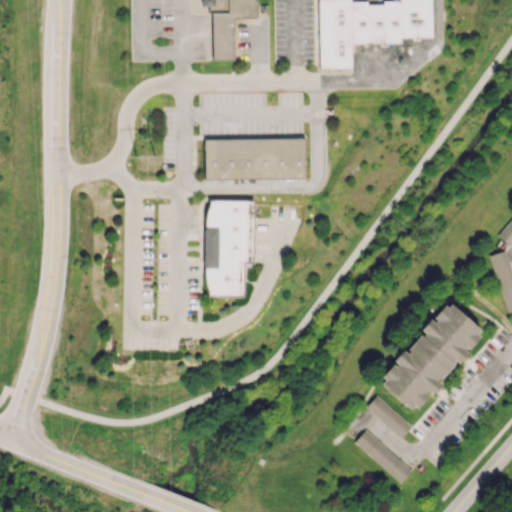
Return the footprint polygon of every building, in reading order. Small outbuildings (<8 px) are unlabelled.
[(255,0),(200,0),(201,6),(210,6),(211,60),(233,59),(233,17),(256,17),(255,0)] [(317,0),(318,68),(351,67),(350,43),(399,42),(399,37),(431,36),(430,0),(397,0),(398,0),(381,0),(381,4),(366,4),(366,1),(351,1),(350,0),(317,0)] [(203,139),(204,179),(304,178),(304,137),(203,139)] [(242,297),(242,263),(252,263),(252,200),(205,199),(204,296),(242,297)] [(508,246),(511,241),(511,216),(496,234),(508,246)] [(511,312),(511,273),(504,249),(488,255),(507,314),(511,312)] [(482,332),(447,300),(420,330),(422,332),(404,352),(401,350),(392,360),(394,362),(377,381),(411,411),(429,391),(433,394),(441,385),(438,382),(482,332)] [(410,426),(376,394),(365,406),(399,438),(410,426)] [(410,470),(365,428),(353,441),(399,483),(410,470)]
